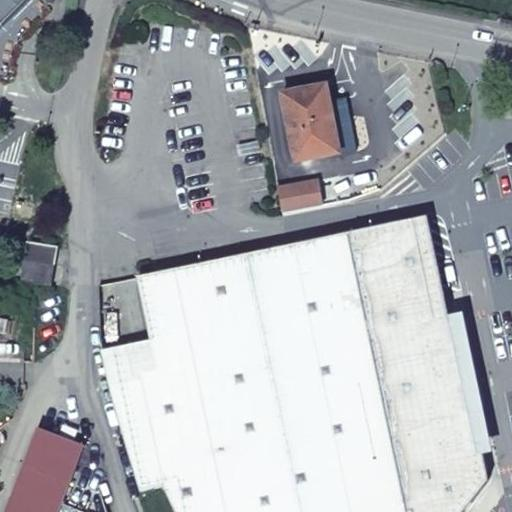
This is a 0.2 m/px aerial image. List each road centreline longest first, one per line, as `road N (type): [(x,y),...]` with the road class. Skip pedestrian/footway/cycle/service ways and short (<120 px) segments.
road 1 (unclassified): [(109,0),(64,191),(104,446),(131,511)]
road 2 (primary): [(511,51),(281,2)]
